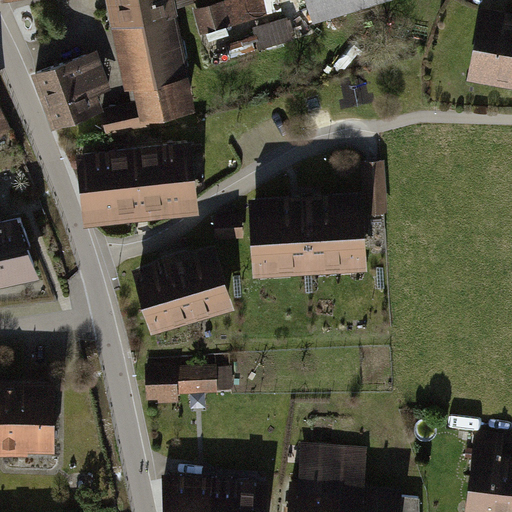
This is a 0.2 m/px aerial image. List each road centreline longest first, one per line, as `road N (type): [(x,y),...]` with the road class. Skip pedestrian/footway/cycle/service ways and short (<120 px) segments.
road 1 (residential): [(0,37),(62,177),(105,317)]
road 2 (residential): [(105,317),(147,511)]
